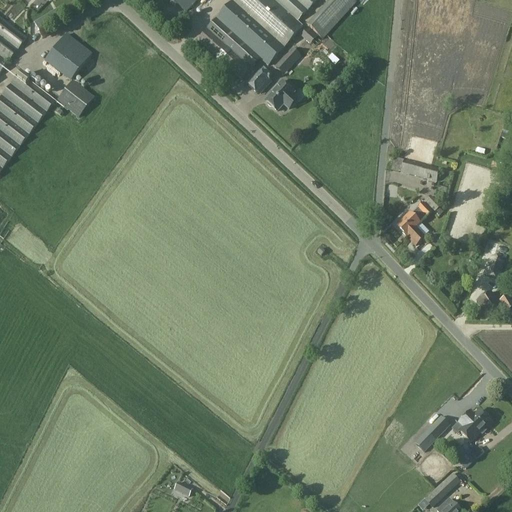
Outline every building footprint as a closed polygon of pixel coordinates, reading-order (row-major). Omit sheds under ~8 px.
[(171,0),(185,12),(196,0),(171,0)] [(233,0),(196,42),(241,82),(259,61),(268,68),(308,22),(303,18),(318,1),(317,0),(233,0)] [(329,0),(306,26),(322,41),(326,37),(356,4),(352,0),(329,0)] [(59,21),(54,12),(34,24),(39,33),(59,21)] [(0,75),(27,40),(0,18),(0,75)] [(317,39),(307,30),(301,37),(311,45),(317,39)] [(44,63),(70,84),(93,55),(66,34),(44,63)] [(292,49),(283,59),(292,67),(301,57),(292,49)] [(269,81),(259,72),(247,86),(257,94),(269,81)] [(0,173),(56,102),(19,73),(0,97),(0,173)] [(339,76),(326,85),(333,95),(346,86),(339,76)] [(94,100),(73,82),(57,103),(79,120),(94,100)] [(267,105),(270,108),(272,108),(277,112),(283,105),(289,110),(296,102),(291,97),(294,94),(282,83),(275,91),(266,102),(267,103),(267,105)] [(394,158),(391,170),(401,173),(404,161),(394,158)] [(404,161),(401,173),(436,182),(440,169),(405,160),(404,160),(404,161)] [(401,223),(397,227),(407,238),(407,237),(416,247),(424,238),(415,229),(421,223),(432,213),(433,212),(434,214),(435,213),(439,209),(441,207),(430,196),(424,203),(418,209),(417,210),(411,216),(409,214),(401,222),(401,223)] [(491,258),(485,276),(497,280),(503,263),(501,257),(496,256),(491,258)] [(461,265),(461,266),(461,267),(461,268),(462,269),(469,272),(472,263),(465,260),(464,261),(463,262),(463,263),(462,263),(462,264),(461,265)] [(491,293),(477,301),(488,318),(501,310),(500,308),(503,307),(506,312),(511,308),(511,304),(508,297),(500,302),(498,304),(491,293)] [(469,413),(458,424),(463,428),(459,432),(471,443),(472,442),(477,437),(480,434),(482,435),(487,431),(485,428),(491,422),(480,411),(479,411),(474,417),(469,413)] [(441,419),(414,446),(423,454),(449,427),(441,419)] [(471,446),(467,449),(476,460),(484,454),(480,448),(475,452),(471,446)] [(463,450),(455,459),(466,469),(474,461),(463,450)] [(426,499),(423,502),(430,510),(434,507),(454,490),(446,481),(426,499)] [(178,484),(175,491),(189,498),(192,491),(178,484)] [(153,497),(148,503),(156,510),(161,504),(153,497)] [(443,506),(437,511),(461,511),(453,503),(452,504),(449,501),(443,506)]
